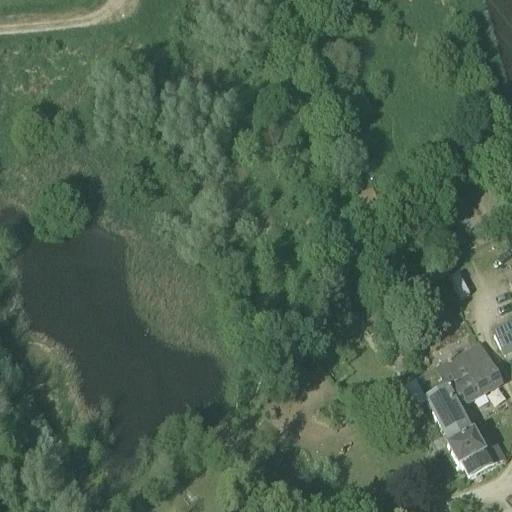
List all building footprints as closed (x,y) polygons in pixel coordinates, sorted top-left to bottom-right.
[(511,328),(494,334),(500,356),(511,352),(511,328)] [(421,402),(425,408),(444,398),(489,374),(478,353),(477,353),(452,367),(442,372),(414,387),(421,402)] [(489,374),(444,398),(454,416),(499,391),(489,374)] [(469,443),(454,416),(444,398),(425,408),(449,453),(445,456),(455,475),(460,473),(466,485),(486,474),(479,462),(480,462),(480,461),(470,442),(469,443)] [(494,453),(480,461),(480,462),(479,462),(486,474),(501,466),(494,453)]
